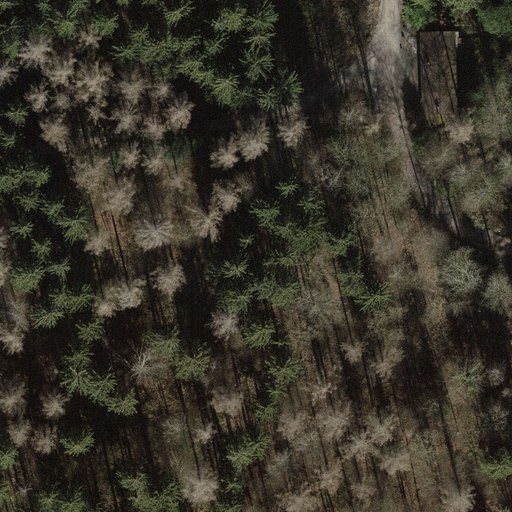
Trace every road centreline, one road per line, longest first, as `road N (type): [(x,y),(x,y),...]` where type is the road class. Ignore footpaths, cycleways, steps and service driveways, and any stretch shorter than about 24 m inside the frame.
road 1 (track): [(0,156),(267,112),(398,67)]
road 2 (track): [(511,251),(435,208),(402,135),(398,67)]
